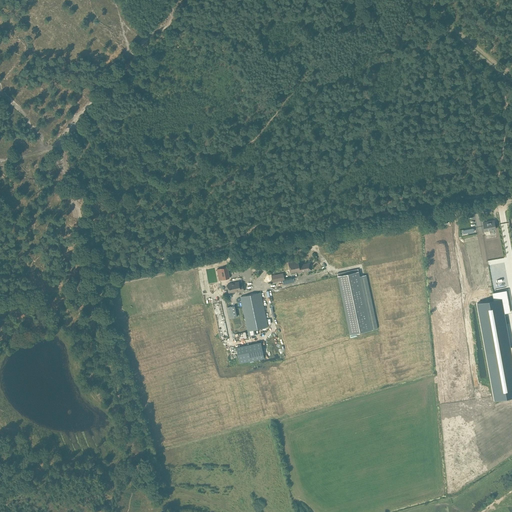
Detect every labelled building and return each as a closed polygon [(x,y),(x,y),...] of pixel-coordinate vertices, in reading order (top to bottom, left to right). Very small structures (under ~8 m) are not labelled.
[(496,229),(494,220),(483,222),(485,231),(496,229)] [(511,263),(508,240),(485,245),(492,281),(511,277),(511,263)] [(298,260),(288,262),(290,271),(294,270),(294,269),(297,269),(298,272),(311,270),(310,263),(299,265),(298,260)] [(230,279),(227,268),(220,270),(223,281),(230,279)] [(337,273),(350,334),(377,329),(366,275),(360,276),(358,269),(337,273)] [(283,273),(280,274),(272,276),(273,282),(285,279),(283,273)] [(240,285),(239,282),(227,284),(229,292),(237,290),(238,292),(244,291),(243,285),(240,285)] [(492,300),(475,303),(493,400),(511,396),(511,346),(509,347),(502,313),(508,312),(504,291),(491,293),(492,300)] [(252,335),(251,330),(268,326),(262,297),(261,292),(241,297),(249,336),(252,335)] [(235,305),(227,307),(230,318),(237,316),(235,305)] [(261,342),(237,347),(240,364),(264,358),(261,342)]
